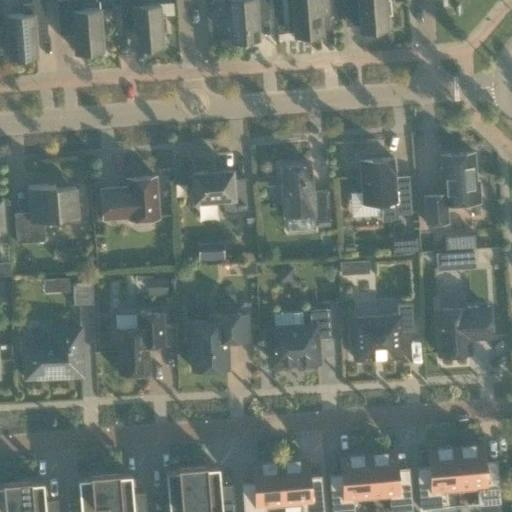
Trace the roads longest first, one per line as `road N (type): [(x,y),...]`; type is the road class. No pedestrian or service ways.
road 1 (residential): [(0,447),(511,407)]
road 2 (unclassified): [(429,88),(194,105)]
road 3 (unclassified): [(194,105),(0,121)]
